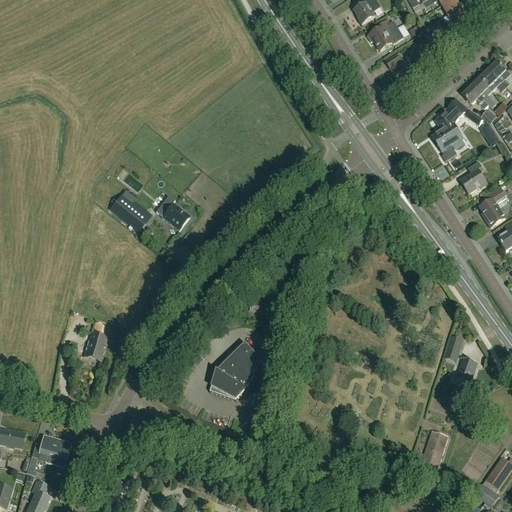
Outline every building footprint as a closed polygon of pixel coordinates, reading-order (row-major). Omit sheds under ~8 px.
[(363,0),(361,1),(364,6),(354,13),(359,20),(358,21),(362,27),(375,19),(372,14),(380,9),(374,0),(363,0)] [(430,0),(422,4),(425,10),(439,2),(442,8),(454,0),(430,0)] [(461,10),(454,0),(442,8),(448,18),(461,10)] [(416,1),(410,4),(413,10),(419,6),(416,1)] [(398,17),(405,20),(408,12),(401,10),(398,17)] [(467,21),(461,10),(448,18),(454,29),(467,21)] [(434,25),(444,20),(441,15),(431,20),(434,25)] [(444,20),(434,25),(435,26),(433,27),(436,31),(447,25),(444,20)] [(390,26),(388,22),(379,28),(381,30),(368,38),(373,45),(374,44),(380,53),(393,45),(394,46),(403,40),(393,23),(390,26)] [(410,33),(414,40),(420,36),(416,29),(410,33)] [(419,48),(426,44),(422,38),(415,43),(419,49),(419,48)] [(428,44),(435,55),(441,51),(434,41),(428,44)] [(397,57),(386,64),(390,71),(391,71),(394,75),(392,76),(400,88),(414,79),(407,67),(401,71),(398,66),(401,64),(397,57)] [(488,72),(506,90),(510,87),(505,82),(510,77),(506,73),(497,64),(488,72)] [(502,95),(506,90),(488,72),(480,81),(489,90),(493,94),(497,90),(502,95)] [(489,90),(480,81),(471,89),(489,107),(492,110),(496,107),(493,103),(488,98),(493,94),(489,90)] [(489,107),(471,89),(462,98),(472,107),(476,103),(484,112),(489,107)] [(436,124),(443,133),(437,137),(433,140),(435,142),(434,143),(437,148),(438,147),(444,157),(443,159),(446,164),(456,157),(451,148),(462,141),(453,127),(458,122),(469,111),(457,102),(453,107),(447,112),(445,111),(440,116),(442,118),(436,124)] [(481,120),(490,127),(497,119),(487,111),(481,120)] [(470,113),(466,120),(478,128),(483,122),(470,113)] [(461,184),(469,196),(480,189),(481,190),(487,187),(480,175),(483,172),(479,165),(469,171),(472,176),(461,184)] [(489,203),(479,210),(486,221),(485,222),(491,230),(505,221),(498,210),(509,203),(501,190),(487,199),(489,203)] [(138,233),(151,216),(123,195),(110,212),(138,233)] [(179,233),(190,219),(176,208),(174,206),(162,220),(176,230),(179,233)] [(123,233),(105,219),(102,222),(99,225),(100,225),(97,228),(115,243),(117,240),(118,240),(120,237),(120,236),(123,233)] [(509,234),(499,241),(502,246),(501,247),(506,254),(511,250),(511,224),(505,229),(509,234)] [(249,313),(270,316),(272,303),(252,300),(249,313)] [(85,357),(101,361),(101,363),(108,340),(102,339),(105,328),(94,325),(91,336),(90,335),(84,358),(85,357)] [(78,345),(70,343),(68,349),(76,352),(78,345)] [(244,345),(243,346),(245,347),(221,372),(217,371),(209,394),(237,403),(237,402),(247,391),(263,364),(264,364),(244,345)] [(449,346),(449,347),(447,353),(447,354),(452,355),(457,357),(458,357),(458,356),(459,350),(460,350),(459,349),(459,350),(455,348),(454,348),(449,347),(449,346)] [(470,387),(477,365),(463,360),(455,382),(470,387)] [(0,430),(0,446),(22,451),(25,435),(0,430)] [(432,434),(421,468),(437,473),(447,439),(432,434)] [(44,439),(39,455),(47,457),(45,465),(63,470),(66,463),(70,446),(44,439)] [(414,457),(412,465),(420,467),(422,460),(414,457)] [(31,459),(26,476),(35,479),(37,474),(34,473),(37,461),(31,459)] [(501,460),(474,498),(492,510),(500,499),(497,496),(511,474),(511,460),(507,464),(501,460)] [(27,511),(44,511),(49,500),(43,498),(48,488),(37,483),(32,493),(35,495),(27,511)] [(397,483),(395,492),(401,494),(403,485),(397,483)] [(0,510),(5,511),(12,491),(0,487),(0,510)]
